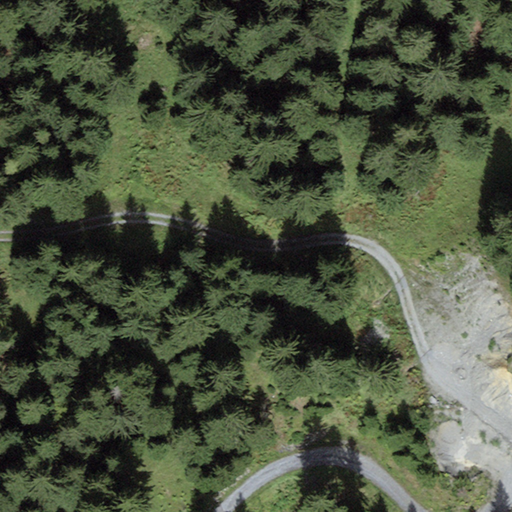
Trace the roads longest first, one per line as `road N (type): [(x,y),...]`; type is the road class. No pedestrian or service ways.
road 1 (track): [(0,221),(173,224),(339,241),(380,253),(440,384),(511,432)]
road 2 (track): [(419,511),(364,459),(336,452),(289,464),(224,511)]
